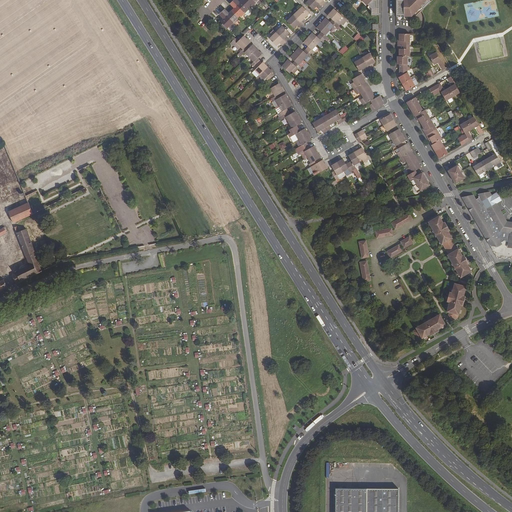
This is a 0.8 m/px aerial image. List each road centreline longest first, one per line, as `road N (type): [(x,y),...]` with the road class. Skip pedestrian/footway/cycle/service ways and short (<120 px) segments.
road 1 (primary): [(122,0),(369,389)]
road 2 (primary): [(382,379),(140,0)]
road 3 (primary): [(511,509),(450,458),(382,379)]
road 4 (residential): [(317,141),(272,61),(334,0)]
road 5 (primary): [(369,389),(439,469),(490,511)]
road 6 (unclassified): [(282,511),(286,474),(301,444),(369,389)]
road 7 (residential): [(432,168),(511,303)]
road 8 (residential): [(511,309),(382,379)]
